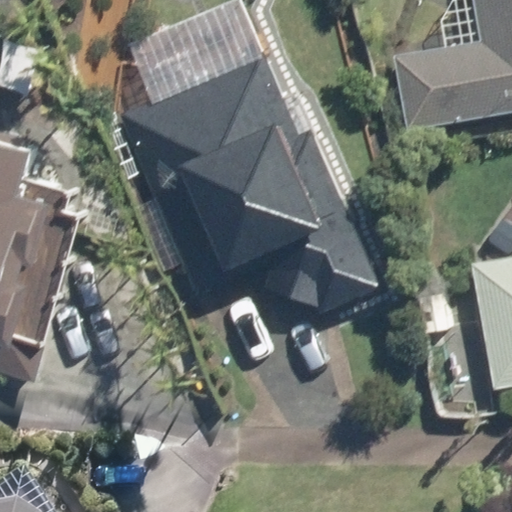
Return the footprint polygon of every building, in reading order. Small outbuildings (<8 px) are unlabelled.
[(406,50),(420,126),(511,109),(511,0),(475,0),(483,36),(406,50)] [(200,290),(255,267),(278,322),(378,279),(279,51),(180,93),(180,95),(127,118),(200,290)] [(0,335),(10,338),(39,186),(6,180),(9,168),(0,166),(0,335)] [(511,254),(474,263),(498,381),(511,378),(511,254)] [(0,511),(11,511),(0,493),(0,511)]
